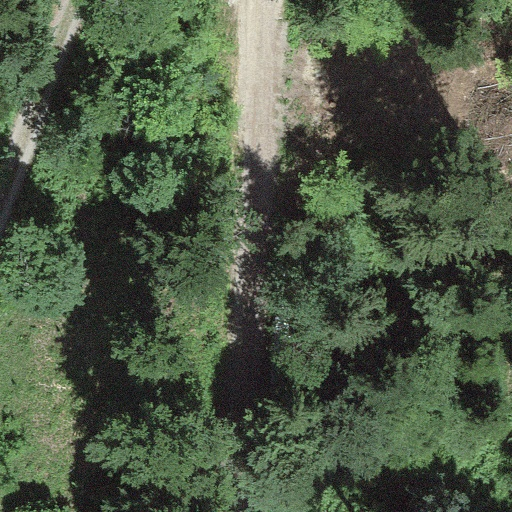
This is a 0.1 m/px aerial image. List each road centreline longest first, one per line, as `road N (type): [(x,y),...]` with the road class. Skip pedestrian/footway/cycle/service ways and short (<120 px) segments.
road 1 (track): [(262,0),(241,511)]
road 2 (track): [(0,193),(71,0)]
